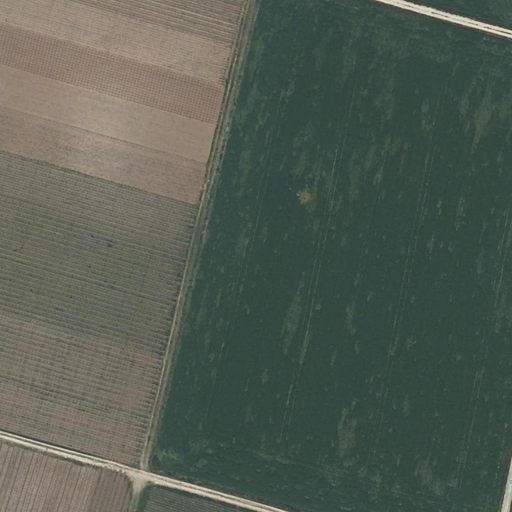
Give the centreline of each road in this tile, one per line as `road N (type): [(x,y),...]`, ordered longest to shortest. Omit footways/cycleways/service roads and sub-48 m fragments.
road 1 (track): [(246,0),(125,511)]
road 2 (track): [(281,511),(0,432)]
road 3 (track): [(511,31),(396,0)]
